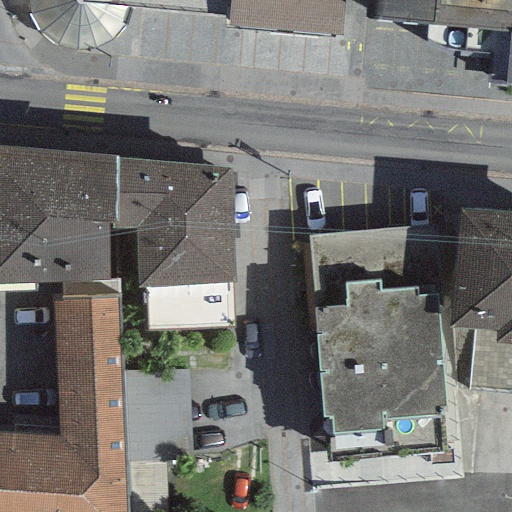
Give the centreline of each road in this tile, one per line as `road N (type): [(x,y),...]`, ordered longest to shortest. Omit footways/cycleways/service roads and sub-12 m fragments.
road 1 (residential): [(268,128),(299,511)]
road 2 (primary): [(268,128),(0,103)]
road 3 (primary): [(511,151),(268,128)]
